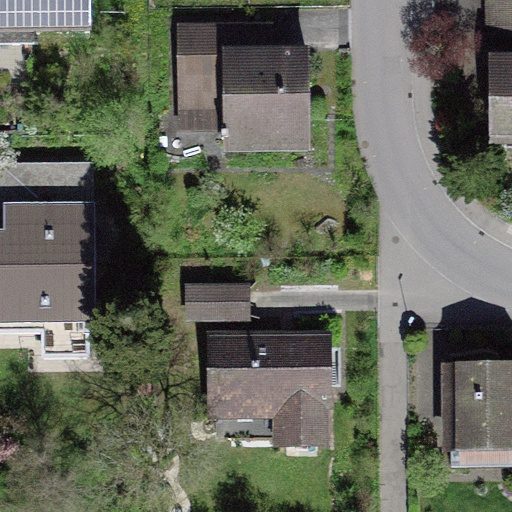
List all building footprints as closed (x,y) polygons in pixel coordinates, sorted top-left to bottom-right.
[(96,0),(0,0),(0,39),(97,40),(96,0)] [(511,1),(491,1),(491,35),(511,35),(511,1)] [(320,162),(318,55),(279,56),(278,27),(179,29),(181,138),(229,138),(229,164),(320,162)] [(511,138),(511,65),(487,65),(487,138),(511,138)] [(92,360),(91,167),(1,168),(1,217),(13,217),(13,244),(0,243),(0,329),(48,329),(48,361),(92,360)] [(249,289),(188,287),(187,318),(248,321),(249,289)] [(208,412),(286,413),(285,445),(326,445),(328,340),(210,338),(208,412)] [(511,373),(495,374),(495,362),(479,362),(479,374),(451,375),(452,443),(451,443),(451,466),(511,465),(511,373)]
